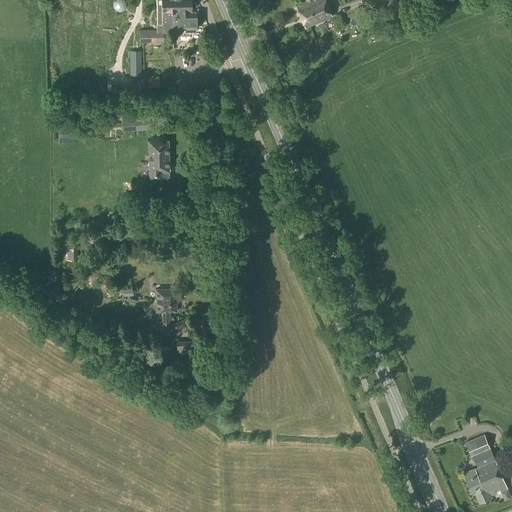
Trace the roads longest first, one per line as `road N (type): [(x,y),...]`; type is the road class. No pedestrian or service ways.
road 1 (primary): [(441,511),(245,56)]
road 2 (unclassified): [(214,361),(213,78),(245,56)]
